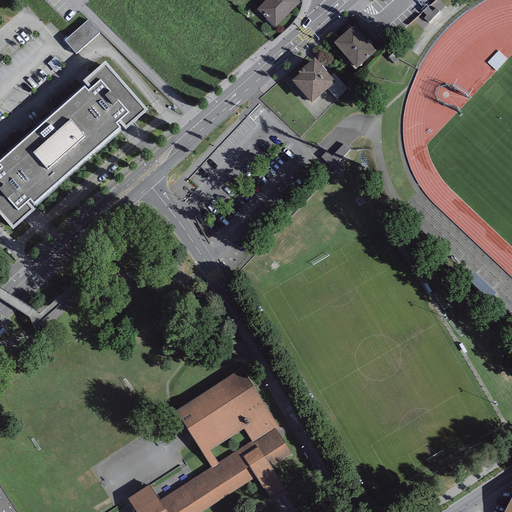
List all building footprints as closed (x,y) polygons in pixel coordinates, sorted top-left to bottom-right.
[(300,3),(296,0),(266,0),(256,10),(274,28),(300,3)] [(420,43),(414,53),(419,56),(426,47),(432,38),(438,31),(445,24),(452,17),(460,11),(469,4),(465,0),(463,0),(456,6),(448,12),(441,19),(433,26),(426,34),(420,43)] [(430,9),(428,7),(426,10),(423,12),(425,14),(427,15),(424,18),(429,23),(440,11),(436,7),(432,11),(430,9)] [(88,21),(64,41),(75,54),(99,34),(88,21)] [(376,52),(354,27),(333,45),(356,70),(376,52)] [(336,85),(315,59),(298,74),(300,76),(292,82),(311,105),(336,85)] [(105,63),(83,83),(86,87),(0,162),(0,216),(13,231),(38,209),(34,205),(120,130),(123,134),(148,112),(105,63)] [(326,151),(321,157),(339,174),(344,168),(338,162),(350,150),(344,144),(332,156),(326,151)] [(511,283),(417,193),(405,206),(474,272),(467,279),(489,300),(496,293),(511,307),(511,283)] [(298,457),(242,369),(175,411),(211,468),(160,500),(152,486),(129,500),(136,511),(204,511),(254,481),(268,504),(291,490),(279,470),(298,457)] [(0,511),(17,511),(0,485),(0,511)]
